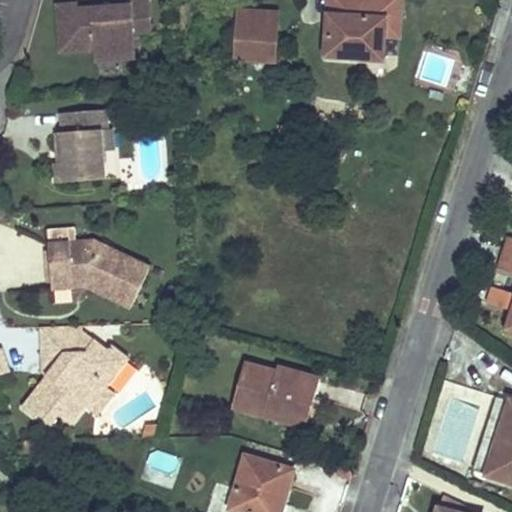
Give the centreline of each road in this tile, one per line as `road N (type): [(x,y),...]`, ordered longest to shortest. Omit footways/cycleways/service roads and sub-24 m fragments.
road 1 (residential): [(500,96),(369,511)]
road 2 (unknown): [(0,176),(12,39)]
